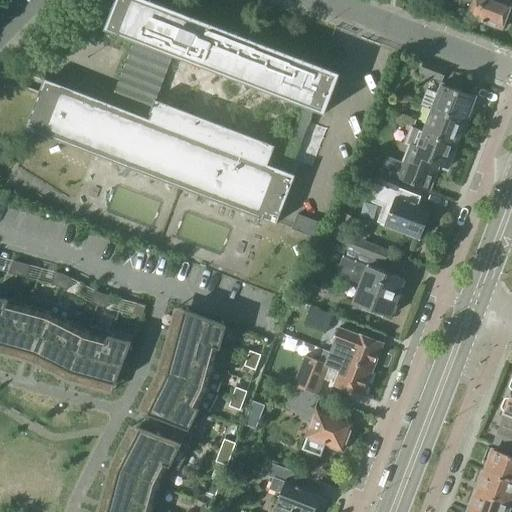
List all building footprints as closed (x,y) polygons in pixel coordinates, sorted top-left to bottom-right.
[(147,0),(115,0),(105,29),(136,41),(111,105),(45,79),(44,81),(28,122),(23,120),(23,119),(17,116),(14,122),(21,124),(22,122),(27,125),(25,131),(27,132),(36,135),(39,136),(40,132),(181,186),(276,223),(294,175),(289,174),(294,161),(312,168),(313,167),(312,167),(315,159),(316,159),(316,158),(319,149),(320,148),(323,139),(324,138),(323,138),(327,129),(327,130),(327,129),(309,122),(314,109),(324,113),(339,73),(320,66),(147,0)] [(473,0),(474,0),(468,16),(501,29),(503,25),(505,25),(508,18),(507,15),(511,3),(503,0),(473,0)] [(446,69),(423,60),(419,72),(441,81),(446,69)] [(422,104),(431,108),(468,122),(473,108),(470,106),(473,97),(440,84),(436,93),(427,89),(422,104)] [(431,108),(422,131),(455,145),(459,135),(462,136),(468,122),(431,108)] [(395,121),(412,127),(413,127),(416,120),(398,113),(395,121)] [(380,172),(400,180),(400,179),(428,190),(428,189),(427,188),(436,165),(446,168),(450,159),(453,160),(458,147),(455,145),(422,131),(413,127),(412,127),(406,143),(410,144),(402,163),(386,157),(380,172)] [(400,180),(380,172),(376,184),(379,185),(373,201),(384,206),(378,221),(399,229),(413,234),(419,237),(418,238),(420,238),(422,232),(426,231),(430,221),(428,217),(430,211),(428,211),(428,212),(415,207),(419,196),(397,187),(400,180)] [(331,229),(344,234),(351,216),(338,211),(331,229)] [(297,214),(291,229),(315,238),(321,223),(297,214)] [(335,275),(360,284),(353,302),(390,316),(396,301),(399,302),(402,295),(399,293),(404,279),(380,269),(387,251),(350,237),(335,275)] [(9,272),(17,274),(21,263),(14,261),(9,272)] [(21,263),(17,274),(25,277),(29,265),(21,263)] [(59,286),(63,275),(56,272),(51,284),(59,286)] [(70,278),(63,275),(59,286),(66,289),(70,278)] [(91,302),(98,305),(102,294),(95,291),(91,302)] [(102,294),(98,305),(105,307),(110,296),(102,294)] [(0,354),(9,357),(28,306),(7,301),(0,318),(0,354)] [(133,315),(141,317),(145,306),(137,304),(133,315)] [(49,312),(28,306),(9,357),(30,362),(49,312)] [(175,307),(169,329),(219,348),(225,326),(175,307)] [(317,323),(332,329),(337,317),(321,311),(317,323)] [(68,322),(49,312),(30,362),(49,372),(68,322)] [(49,372),(68,382),(88,332),(68,322),(49,372)] [(343,328),(333,354),(372,370),(383,344),(343,328)] [(163,350),(214,369),(219,348),(169,329),(163,350)] [(89,388),(108,337),(88,332),(68,382),(89,388)] [(131,343),(108,337),(89,388),(111,394),(131,343)] [(256,338),(253,344),(264,348),(266,342),(256,338)] [(208,390),(214,369),(163,350),(158,371),(208,390)] [(294,386),(294,387),(317,396),(323,380),(362,396),(372,370),(333,354),(323,350),(319,361),(305,356),(294,386)] [(198,409),(208,390),(158,371),(148,390),(198,409)] [(236,378),(247,382),(249,375),(239,371),(236,378)] [(244,388),(247,382),(236,378),(234,384),(244,388)] [(511,380),(510,387),(511,389),(508,399),(505,399),(502,408),(503,410),(500,419),(504,421),(499,436),(496,435),(492,445),(511,452),(511,380)] [(317,396),(294,387),(286,408),(300,414),(298,419),(311,424),(306,437),(308,437),(304,448),(320,454),(324,443),(342,450),(343,447),(348,443),(347,436),(352,423),(312,408),(317,396)] [(188,430),(198,409),(148,390),(138,411),(176,426),(188,430)] [(227,413),(224,419),(235,423),(237,417),(227,413)] [(235,423),(224,419),(222,426),(232,430),(235,423)] [(130,425),(119,446),(170,466),(181,444),(170,441),(130,425)] [(176,426),(170,441),(181,444),(187,447),(193,432),(188,430),(176,426)] [(227,463),(234,441),(223,437),(216,459),(227,463)] [(170,466),(119,446),(109,467),(159,486),(170,466)] [(488,462),(484,471),(511,481),(511,456),(488,448),(483,460),(488,462)] [(265,461),(260,472),(260,473),(273,478),(268,489),(280,493),(272,511),(317,511),(320,506),(317,505),(321,496),(289,483),(293,472),(265,461)] [(159,486),(109,467),(103,489),(153,508),(159,486)] [(480,483),(476,491),(511,504),(511,481),(484,471),(484,472),(481,471),(477,482),(480,483)] [(204,472),(202,478),(212,482),(215,476),(204,472)] [(210,489),(212,482),(202,478),(199,485),(210,489)] [(99,511),(152,511),(153,508),(103,489),(97,511),(99,511)] [(472,503),(468,511),(511,511),(511,504),(476,491),(476,493),(473,492),(469,502),(472,503)]
